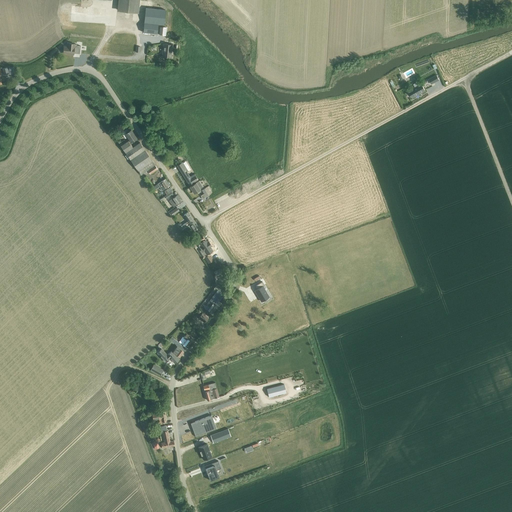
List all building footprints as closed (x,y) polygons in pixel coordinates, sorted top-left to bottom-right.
[(118,0),(117,10),(138,12),(139,0),(118,0)] [(146,8),(143,32),(157,34),(158,24),(164,25),(165,10),(149,8),(146,8)] [(139,43),(140,34),(122,32),(121,36),(112,35),(111,41),(139,43)] [(80,54),(80,46),(76,46),(77,44),(68,43),(68,47),(64,46),(63,54),(73,55),(74,53),(80,54)] [(162,57),(171,58),(172,45),(163,44),(162,57)] [(436,75),(431,78),(434,83),(439,80),(436,75)] [(415,88),(409,91),(413,98),(425,91),(422,84),(418,86),(416,83),(413,84),(415,88)] [(127,129),(123,131),(123,132),(122,133),(122,134),(123,135),(125,139),(127,137),(131,143),(137,138),(131,129),(129,131),(127,129)] [(141,175),(155,165),(140,143),(133,147),(128,141),(126,142),(124,139),(121,141),(118,142),(141,175)] [(187,158),(184,160),(189,169),(192,167),(187,158)] [(184,178),(189,185),(198,180),(194,174),(190,177),(187,172),(188,171),(182,162),(177,165),(184,178)] [(148,170),(150,174),(158,169),(155,165),(148,170)] [(144,177),(151,187),(153,186),(146,176),(144,177)] [(158,184),(153,187),(155,190),(160,187),(162,190),(170,186),(165,179),(158,184)] [(203,187),(198,181),(190,186),(194,194),(200,190),(200,189),(203,187)] [(200,196),(203,199),(209,196),(204,188),(202,190),(204,194),(200,196)] [(221,196),(224,204),(247,196),(244,188),(221,196)] [(169,201),(173,207),(181,201),(177,195),(169,201)] [(180,226),(182,229),(195,220),(189,212),(184,214),(189,221),(180,226)] [(195,220),(182,229),(184,232),(189,228),(193,234),(201,229),(195,220)] [(200,251),(201,253),(212,246),(208,241),(207,242),(206,240),(198,245),(201,250),(200,251)] [(205,258),(208,263),(213,260),(210,254),(205,258)] [(262,282),(255,286),(256,289),(255,290),(261,302),(269,297),(263,286),(264,285),(262,282)] [(207,311),(212,314),(217,305),(222,297),(215,293),(209,300),(206,304),(210,307),(207,311)] [(198,318),(205,323),(209,318),(202,313),(198,318)] [(179,342),(186,347),(187,348),(191,343),(193,339),(186,334),(184,337),(183,337),(179,342)] [(177,346),(173,352),(179,357),(186,347),(178,341),(176,345),(177,346)] [(266,349),(243,356),(245,364),(250,363),(251,365),(256,364),(256,366),(273,361),(271,356),(281,352),(279,345),(266,349)] [(166,362),(167,360),(170,358),(175,363),(180,359),(177,356),(176,357),(173,354),(172,352),(171,352),(167,355),(164,351),(159,355),(166,362)] [(229,363),(234,374),(244,370),(238,358),(229,363)] [(153,365),(150,371),(160,376),(163,370),(153,365)] [(284,377),(289,392),(300,388),(298,382),(297,382),(294,374),(284,377)] [(207,400),(219,397),(215,383),(203,386),(207,400)] [(284,384),(267,389),(269,397),(286,393),(284,384)] [(159,395),(151,397),(152,402),(150,403),(152,412),(156,411),(155,405),(157,404),(157,401),(160,400),(159,395)] [(153,417),(153,418),(154,418),(154,420),(160,419),(160,422),(167,421),(165,410),(160,411),(161,413),(153,414),(153,417)] [(211,415),(190,423),(195,437),(217,429),(211,415)] [(228,428),(210,435),(213,443),(231,436),(228,428)] [(164,442),(161,443),(162,448),(174,446),(175,446),(174,443),(174,440),(173,441),(170,441),(168,430),(162,432),(164,442)] [(207,444),(198,447),(203,459),(212,456),(207,444)] [(218,461),(204,466),(205,466),(207,472),(208,472),(211,480),(210,480),(219,477),(218,477),(215,469),(219,468),(217,461),(218,461)]
